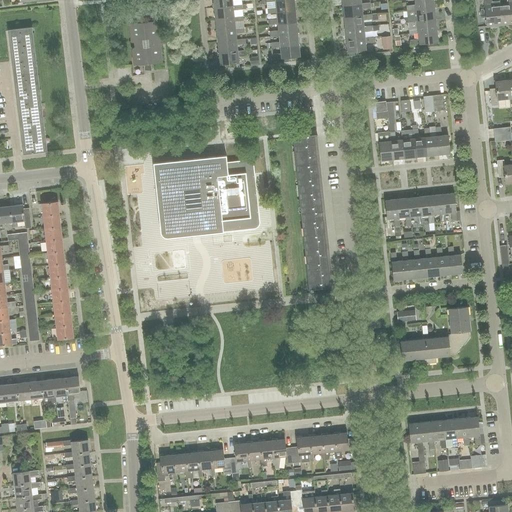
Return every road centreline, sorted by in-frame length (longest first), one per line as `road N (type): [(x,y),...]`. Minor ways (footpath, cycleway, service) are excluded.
road 1 (residential): [(133,420),(371,398)]
road 2 (residential): [(140,315),(360,293)]
road 3 (unclassified): [(360,293),(338,87)]
road 4 (residential): [(121,353),(89,169)]
road 5 (residential): [(89,169),(68,0)]
road 6 (residential): [(482,210),(467,75)]
road 7 (residential): [(360,293),(490,280)]
road 8 (residential): [(371,398),(501,386)]
road 9 (residential): [(338,87),(210,101)]
road 10 (residential): [(0,366),(121,353)]
